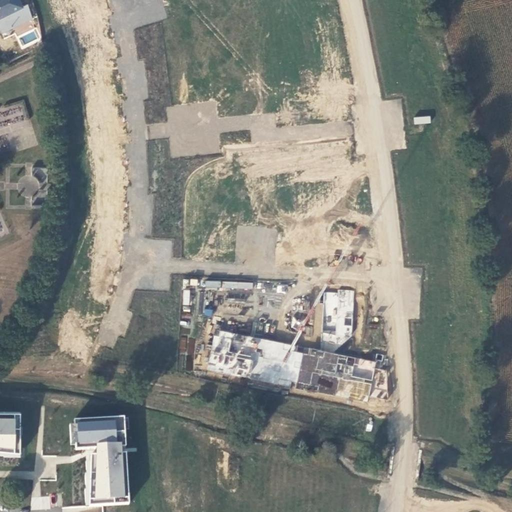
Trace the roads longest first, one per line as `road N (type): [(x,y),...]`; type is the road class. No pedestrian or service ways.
road 1 (residential): [(132,265),(395,280)]
road 2 (residential): [(137,132),(266,120),(267,135),(375,125)]
road 3 (residential): [(395,280),(408,433),(395,511)]
road 4 (residential): [(375,125),(395,280)]
road 5 (residential): [(137,132),(118,0)]
road 6 (residential): [(132,265),(137,132)]
road 7 (residential): [(351,0),(375,125)]
